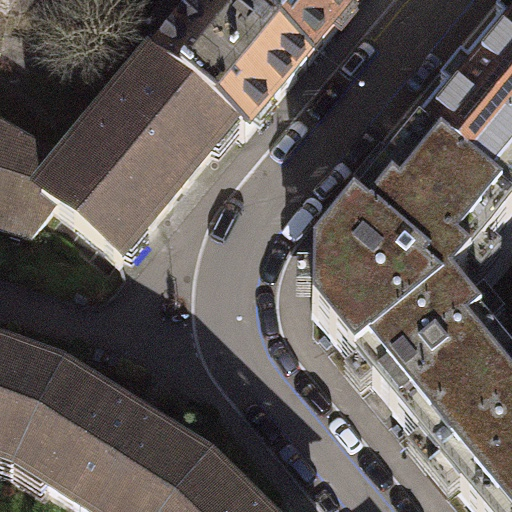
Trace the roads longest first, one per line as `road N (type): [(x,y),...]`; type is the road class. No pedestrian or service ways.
road 1 (residential): [(235,340),(224,307),(227,269),(244,232),(435,0)]
road 2 (residential): [(235,340),(132,342),(0,298)]
road 3 (residential): [(371,511),(235,340)]
